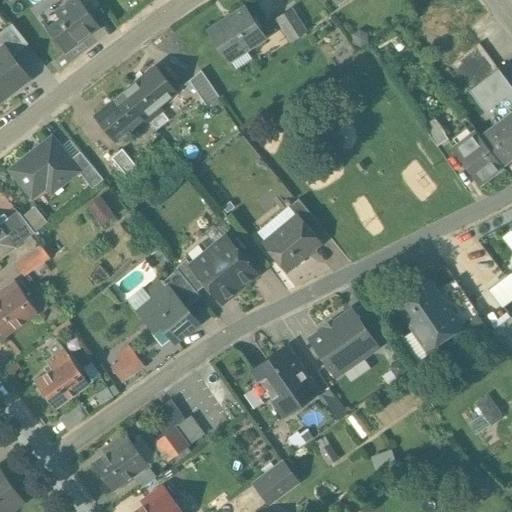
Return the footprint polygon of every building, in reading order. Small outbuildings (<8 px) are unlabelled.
[(73,0),(43,23),(64,52),(89,33),(87,30),(94,24),(87,14),(76,0),(73,0)] [(100,5),(96,0),(76,0),(87,14),(100,5)] [(244,6),(230,15),(231,16),(208,32),(228,62),(265,37),(244,6)] [(305,33),(290,10),(278,19),(292,41),(305,33)] [(29,46),(13,25),(0,34),(0,43),(5,50),(7,48),(13,57),(29,46)] [(479,45),(450,66),(470,91),(498,70),(479,45)] [(5,50),(0,53),(0,100),(29,78),(13,57),(7,48),(5,50)] [(176,94),(154,67),(125,92),(149,122),(150,123),(163,112),(159,107),(176,94)] [(511,87),(498,69),(470,91),(469,92),(495,126),(481,137),(476,131),(452,149),(479,185),(502,167),(502,165),(511,157),(511,87)] [(219,98),(201,72),(188,82),(206,107),(219,98)] [(125,92),(95,117),(115,142),(132,128),(136,133),(149,122),(125,92)] [(448,140),(435,120),(424,128),(437,148),(448,140)] [(52,138),(10,171),(32,199),(54,182),(59,188),(78,172),(79,172),(70,161),(52,138)] [(122,150),(111,159),(125,176),(136,167),(122,150)] [(103,181),(80,153),(70,161),(79,172),(78,172),(92,189),(103,181)] [(101,225),(115,215),(101,195),(87,204),(101,225)] [(318,224),(298,200),(289,207),(296,217),(297,216),(309,232),(318,224)] [(46,223),(34,208),(22,217),(34,233),(46,223)] [(18,213),(0,227),(0,230),(5,237),(14,247),(15,249),(34,234),(34,233),(22,217),(18,213)] [(296,217),(264,243),(286,270),(319,244),(309,232),(297,216),(296,217)] [(0,240),(0,256),(14,247),(5,237),(0,240)] [(257,274),(226,237),(208,252),(239,288),(257,274)] [(41,247),(16,264),(24,276),(49,258),(41,247)] [(239,288),(208,252),(191,266),(206,285),(222,303),(239,288)] [(206,285),(191,266),(186,259),(176,268),(178,270),(197,292),(206,285)] [(197,292),(178,270),(163,282),(186,310),(201,297),(197,292)] [(511,273),(489,290),(502,307),(511,299),(511,273)] [(163,282),(162,280),(161,282),(146,294),(153,301),(139,312),(155,331),(152,334),(162,346),(171,339),(175,343),(198,323),(186,310),(163,282)] [(478,315),(455,280),(436,292),(460,327),(478,315)] [(16,281),(0,291),(0,295),(1,298),(0,298),(0,332),(4,337),(38,313),(16,281)] [(436,292),(429,281),(396,304),(414,331),(399,341),(416,367),(432,356),(428,349),(460,327),(436,292)] [(384,335),(364,306),(354,312),(374,342),(384,335)] [(352,311),(310,340),(335,376),(377,347),(374,342),(354,312),(352,311)] [(511,320),(492,334),(507,354),(511,350),(511,320)] [(54,334),(37,346),(50,365),(67,353),(54,334)] [(129,346),(121,352),(125,359),(117,365),(127,379),(134,374),(144,366),(129,346)] [(317,394),(286,348),(253,370),(285,416),(317,394)] [(80,372),(67,353),(50,365),(49,365),(53,370),(36,382),(55,408),(93,381),(84,369),(80,372)] [(127,379),(117,365),(105,373),(104,374),(114,388),(127,379)] [(468,405),(482,428),(503,415),(489,392),(468,405)] [(185,420),(170,399),(156,409),(162,436),(175,427),(185,420)] [(162,436),(155,442),(168,460),(188,446),(175,427),(162,436)] [(110,450),(94,461),(114,489),(147,465),(133,445),(124,433),(107,445),(110,450)] [(155,459),(141,440),(133,445),(147,465),(155,459)] [(269,503),(303,480),(286,456),(253,480),(269,503)] [(0,469),(0,511),(7,511),(23,501),(0,469)] [(180,511),(162,486),(145,498),(149,503),(135,511),(180,511)]
